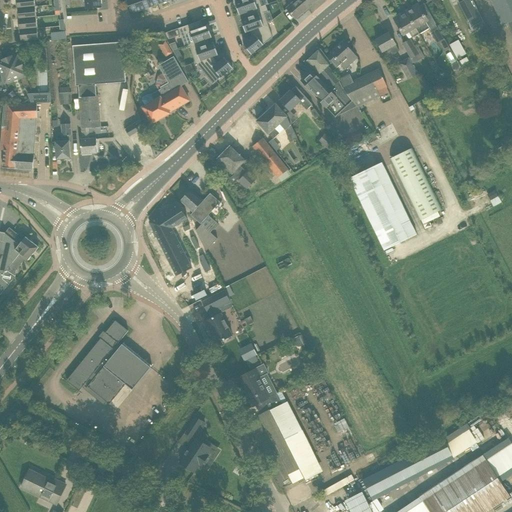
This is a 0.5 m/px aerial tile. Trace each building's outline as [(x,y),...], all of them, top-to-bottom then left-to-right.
[(16,0),(18,8),(35,7),(34,0),(16,0)] [(84,0),(86,9),(102,7),(101,0),(84,0)] [(142,10),(138,0),(126,0),(132,14),(142,10)] [(151,7),(148,0),(138,0),(142,10),(151,7)] [(261,7),(261,6),(259,0),(239,0),(239,1),(235,2),(236,7),(236,8),(236,7),(239,15),(244,13),(261,7)] [(295,0),(286,8),(289,11),(295,19),(307,9),(317,0),(295,0)] [(464,0),(459,3),(471,27),(481,22),(483,21),(471,0),(464,0)] [(511,0),(483,0),(483,1),(485,0),(489,0),(502,26),(508,24),(511,33),(511,0)] [(418,4),(406,11),(419,34),(428,29),(436,44),(438,43),(441,49),(447,46),(444,40),(443,39),(444,38),(440,30),(438,31),(435,25),(436,24),(434,21),(429,24),(418,4)] [(250,30),(268,24),(264,13),(268,11),(265,5),(261,6),(261,7),(244,13),(246,18),(241,20),(242,24),(242,25),(243,25),(245,32),(250,31),(250,30)] [(18,8),(19,19),(36,17),(35,7),(18,8)] [(419,34),(406,11),(394,18),(404,36),(405,35),(408,40),(401,44),(410,59),(419,54),(410,39),(413,37),(413,38),(419,34)] [(19,19),(20,30),(37,28),(36,17),(19,19)] [(189,45),(207,38),(207,39),(212,37),(210,33),(211,33),(210,32),(207,25),(203,27),(200,20),(178,28),(185,47),(189,45)] [(272,37),(268,24),(250,30),(250,31),(252,37),(243,44),(247,49),(246,49),(247,50),(251,54),(272,37)] [(37,28),(20,30),(21,41),(38,39),(37,28)] [(395,46),(396,45),(389,33),(376,40),(383,53),(388,50),(391,55),(398,51),(395,46)] [(189,45),(195,62),(213,56),(218,55),(215,47),(216,47),(216,46),(215,47),(213,42),(209,44),(207,39),(207,38),(189,45)] [(458,40),(449,44),(457,58),(465,54),(458,40)] [(72,46),(75,86),(78,86),(79,97),(78,97),(81,128),(81,139),(80,139),(81,154),(97,153),(96,139),(91,139),(90,128),(100,127),(98,96),(96,96),(95,84),(125,82),(122,42),(72,46)] [(327,57),(333,65),(336,68),(340,65),(344,69),(357,58),(343,42),(331,53),(327,57)] [(348,96),(339,87),(340,86),(337,83),(339,81),(328,67),(330,64),(320,49),(307,61),(313,70),(312,71),(311,70),(300,80),(335,117),(353,101),(353,100),(349,96),(348,96)] [(2,59),(2,60),(0,61),(0,70),(5,84),(26,75),(24,70),(25,70),(21,60),(20,60),(18,54),(12,57),(11,56),(2,59)] [(215,62),(213,56),(195,62),(212,84),(233,68),(228,62),(228,61),(227,61),(224,58),(217,64),(215,62)] [(174,57),(162,63),(158,66),(168,83),(160,87),(161,89),(151,95),(149,94),(143,97),(142,100),(145,106),(143,107),(152,123),(169,113),(169,112),(189,100),(181,86),(188,82),(174,57)] [(397,64),(407,81),(417,75),(408,58),(397,64)] [(353,101),(358,107),(388,93),(386,88),(387,88),(378,69),(341,86),(348,96),(349,96),(353,100),(353,101)] [(312,104),(295,86),(295,87),(291,91),(291,90),(280,100),(290,111),(299,102),(306,110),(312,104)] [(59,93),(60,105),(72,104),(71,92),(70,92),(70,87),(59,88),(60,93),(59,93)] [(4,105),(0,146),(1,146),(5,146),(4,150),(3,168),(33,170),(34,155),(35,140),(35,134),(35,133),(36,128),(36,127),(36,118),(37,118),(37,117),(39,117),(39,111),(37,111),(37,103),(4,105)] [(287,118),(287,117),(275,104),(257,121),(273,139),(278,134),(274,130),(279,125),(284,130),(289,142),(296,138),(287,118)] [(314,108),(310,111),(315,118),(319,115),(314,108)] [(62,141),(55,141),(57,159),(71,158),(69,141),(72,141),(71,123),(61,124),(61,136),(62,136),(62,141)] [(138,131),(135,125),(125,130),(129,136),(138,131)] [(318,142),(328,149),(334,140),(325,133),(318,142)] [(263,138),(253,146),(278,178),(288,170),(263,138)] [(238,180),(247,189),(256,180),(247,171),(247,172),(240,166),(246,160),(231,145),(217,159),(232,174),(233,173),(239,180),(238,180)] [(389,159),(420,221),(442,211),(411,148),(389,159)] [(387,248),(416,234),(381,163),(349,178),(356,192),(384,250),(387,248)] [(190,189),(180,200),(193,212),(190,215),(200,224),(220,202),(210,193),(203,201),(190,189)] [(494,190),(488,194),(491,200),(497,196),(494,190)] [(178,203),(168,210),(178,224),(187,218),(178,203)] [(168,210),(159,216),(169,230),(173,229),(172,228),(177,225),(178,224),(168,210)] [(254,210),(245,215),(253,230),(262,225),(254,210)] [(159,216),(150,222),(157,236),(169,230),(159,216)] [(0,273),(1,273),(0,277),(0,294),(0,295),(12,280),(13,276),(15,276),(18,264),(21,264),(26,258),(28,260),(38,247),(26,237),(24,239),(9,227),(5,233),(0,231),(0,273)] [(169,230),(157,236),(161,246),(177,238),(173,229),(169,230)] [(177,238),(161,246),(166,256),(182,248),(177,238)] [(182,248),(166,256),(171,265),(187,258),(182,248)] [(187,258),(171,265),(176,276),(192,268),(187,258)] [(190,299),(208,290),(202,278),(184,287),(190,299)] [(207,312),(230,301),(224,290),(202,302),(207,312)] [(196,303),(191,305),(194,314),(199,312),(196,303)] [(221,313),(205,321),(216,343),(224,340),(224,341),(231,338),(230,336),(232,335),(221,313)] [(105,333),(110,337),(105,342),(101,338),(66,380),(79,391),(85,384),(105,400),(102,403),(104,404),(106,401),(109,404),(125,384),(132,390),(151,367),(122,344),(121,345),(118,343),(128,331),(115,320),(105,333)] [(241,324),(235,326),(238,332),(243,330),(241,324)] [(251,344),(240,349),(246,360),(257,355),(251,344)] [(266,374),(266,371),(263,365),(257,368),(261,377),(266,374)] [(270,397),(260,378),(261,377),(257,368),(241,376),(245,384),(242,386),(253,406),(255,405),(260,415),(286,402),(281,392),(270,397)] [(185,455),(180,463),(194,472),(199,464),(201,465),(207,456),(210,457),(214,450),(212,449),(209,447),(203,443),(207,436),(200,431),(205,423),(195,417),(185,432),(195,439),(188,450),(188,451),(186,454),(185,455)] [(344,418),(333,423),(338,432),(348,427),(344,418)] [(348,502),(353,511),(378,511),(372,500),(458,451),(449,435),(362,485),(366,492),(348,502)] [(482,455),(421,496),(430,511),(487,511),(510,497),(500,482),(511,474),(511,442),(509,437),(482,455)] [(29,472),(30,470),(29,470),(21,487),(57,504),(66,485),(56,480),(54,482),(42,476),(41,478),(29,472)]
